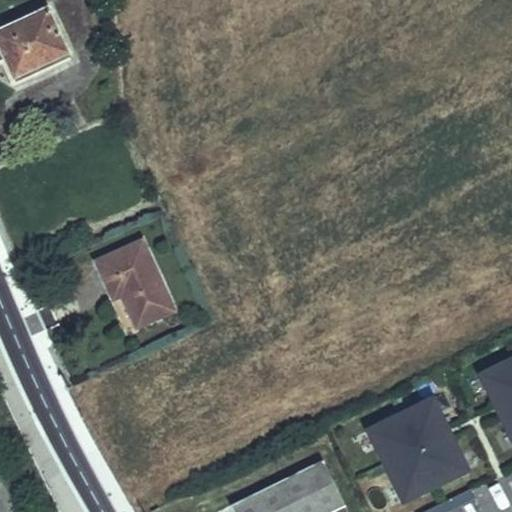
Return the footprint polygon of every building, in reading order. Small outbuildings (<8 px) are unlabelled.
[(0,29),(0,46),(14,77),(69,52),(48,7),(0,29)] [(142,241),(98,262),(114,297),(123,293),(138,326),(173,310),(142,241)] [(511,359),(481,374),(511,436),(511,359)] [(369,429),(404,501),(468,469),(433,398),(369,429)] [(228,504),(231,511),(338,511),(350,506),(326,457),(228,504)] [(423,511),(448,511),(476,498),(471,489),(423,511)] [(448,511),(482,511),(476,498),(448,511)]
